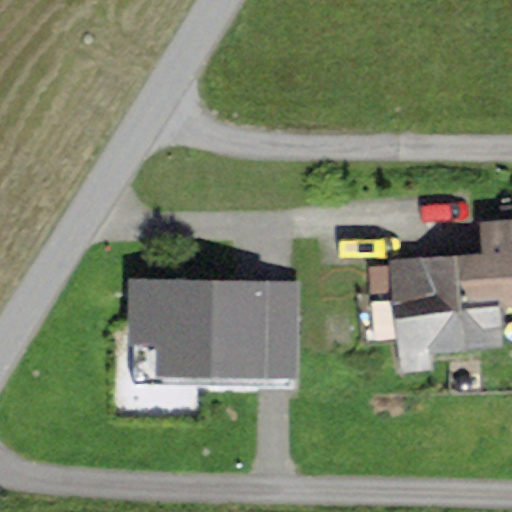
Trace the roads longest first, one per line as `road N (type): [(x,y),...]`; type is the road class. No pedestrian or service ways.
road 1 (unclassified): [(511,494),(0,478)]
road 2 (residential): [(155,113),(265,149),(511,148)]
road 3 (unclassified): [(0,359),(155,113)]
road 4 (unclassified): [(155,113),(224,0)]
